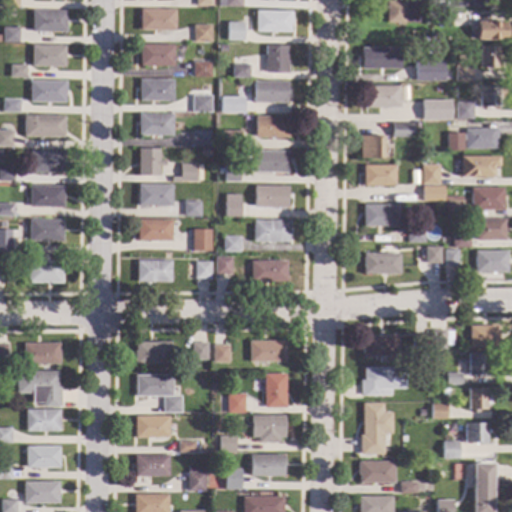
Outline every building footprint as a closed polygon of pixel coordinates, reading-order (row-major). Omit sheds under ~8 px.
[(16,0),(16,9),(0,9),(0,0),(16,0)] [(240,0),(240,8),(223,8),(223,6),(217,6),(217,0),(240,0)] [(402,23),(385,23),(385,1),(402,1),(402,23)] [(174,32),(139,31),(139,10),(174,10),(174,32)] [(64,32),(30,33),(30,12),(64,11),(64,32)] [(291,13),(291,24),(289,26),(289,33),(254,33),(254,12),(290,12),(291,13)] [(463,13),(463,28),(446,28),(446,13),(463,13)] [(505,22),(505,41),(475,41),(475,22),(505,22)] [(242,41),(225,41),(226,23),(242,23),(242,41)] [(209,43),(192,43),(193,26),(209,26),(209,43)] [(17,43),(0,43),(0,28),(17,28),(17,43)] [(173,67),(139,67),(139,45),(173,46),(173,67)] [(63,68),(30,68),(30,46),(63,46),(63,68)] [(285,62),(287,63),(286,74),(264,74),(264,47),(285,47),(285,62)] [(498,69),(478,69),(478,47),(498,47),(498,69)] [(398,70),(365,70),(365,48),(398,48),(398,70)] [(442,80),(412,80),(413,61),(442,62),(442,80)] [(210,78),(192,78),(192,63),(210,63),(210,78)] [(25,78),(7,78),(7,65),(25,65),(25,78)] [(247,78),(231,78),(231,66),(247,66),(247,78)] [(470,82),(453,82),(453,67),(470,67),(470,82)] [(172,102),(138,102),(138,81),(172,81),(172,102)] [(63,83),(65,83),(65,96),(64,96),(64,103),(28,103),(28,82),(63,82),(63,83)] [(285,104),(252,103),(252,82),(285,83),(285,104)] [(496,108),(478,108),(478,86),(496,86),(496,108)] [(399,108),(363,108),(363,87),(399,88),(399,108)] [(209,113),(191,113),(191,96),(209,96),(209,113)] [(18,112),(0,112),(0,100),(18,100),(18,112)] [(240,103),(240,113),(225,113),(225,102),(240,103)] [(437,120),(420,120),(420,103),(437,103),(437,120)] [(471,121),(453,121),(453,103),(471,103),(471,121)] [(171,136),(138,136),(138,115),(171,115),(171,136)] [(62,138),(22,138),(22,117),(62,116),(62,138)] [(287,139),(254,138),(254,117),(288,117),(287,139)] [(410,138),(389,138),(389,124),(411,124),(410,138)] [(496,141),(494,141),(494,150),(463,150),(463,130),(496,130),(496,141)] [(11,148),(0,148),(0,131),(11,131),(11,148)] [(239,147),(219,147),(219,131),(240,131),(239,147)] [(209,147),(192,147),(192,132),(209,132),(209,147)] [(461,152),(445,152),(444,134),(461,134),(461,152)] [(381,159),(358,159),(359,136),(381,137),(381,159)] [(209,157),(200,157),(200,148),(209,149),(209,157)] [(159,161),(164,161),(164,166),(158,166),(158,177),(137,176),(137,149),(159,149),(159,161)] [(62,173),(28,173),(28,153),(62,152),(62,173)] [(286,174),(253,174),(253,152),(287,152),(286,174)] [(497,167),(491,167),(491,178),(459,178),(459,158),(497,158),(497,167)] [(195,166),(200,166),(200,181),(196,181),(196,182),(179,182),(179,183),(169,183),(169,178),(178,178),(178,165),(195,165),(195,166)] [(393,187),(361,186),(362,166),(393,167),(393,187)] [(437,166),(437,185),(419,185),(419,166),(437,166)] [(12,182),(0,182),(0,167),(12,167),(12,182)] [(238,183),(222,182),(223,168),(239,168),(238,183)] [(171,206),(137,206),(137,185),(171,186),(171,206)] [(62,209),(28,209),(28,187),(62,186),(62,209)] [(286,209),(252,208),(253,187),(286,187),(286,209)] [(442,201),(420,201),(420,187),(442,187),(442,201)] [(501,211),(469,211),(469,188),(501,188),(501,211)] [(239,218),(223,218),(223,195),(239,195),(239,218)] [(460,217),(443,217),(443,200),(460,200),(460,217)] [(199,218),(182,217),(182,202),(199,203),(199,218)] [(13,217),(0,217),(0,204),(13,204),(13,217)] [(397,228),(362,228),(362,205),(397,205),(397,228)] [(61,242),(28,243),(28,220),(61,220),(61,242)] [(170,242),(137,241),(137,220),(170,221),(170,242)] [(503,241),(473,241),(473,220),(503,220),(503,241)] [(288,222),(287,243),(251,242),(252,221),(287,221),(288,222)] [(422,244),(406,244),(405,227),(422,227),(422,244)] [(0,252),(10,252),(10,230),(0,229),(0,252)] [(209,251),(191,251),(191,230),(209,230),(209,251)] [(466,248),(451,248),(451,236),(466,236),(466,248)] [(238,253),(221,253),(221,237),(238,237),(238,253)] [(438,264),(424,264),(424,248),(438,247),(438,264)] [(456,267),(442,267),(442,250),(456,250),(456,267)] [(506,273),(473,273),(473,252),(506,252),(506,273)] [(398,275),(361,275),(362,254),(398,254),(398,275)] [(230,275),(214,275),(214,258),(230,258),(230,275)] [(170,283),(135,283),(135,261),(149,261),(170,262),(170,283)] [(61,283),(27,283),(27,263),(61,262),(61,283)] [(285,282),(249,282),(249,262),(286,262),(285,282)] [(210,280),(194,280),(194,263),(210,263),(210,280)] [(497,347),(468,347),(468,327),(497,328),(497,347)] [(445,332),(452,332),(452,346),(445,345),(445,350),(428,350),(428,331),(445,331),(445,332)] [(426,353),(411,353),(411,333),(424,333),(426,333),(426,353)] [(398,355),(362,358),(360,337),(396,334),(398,355)] [(283,362),(247,362),(248,342),(284,343),(283,362)] [(205,361),(191,361),(191,343),(206,343),(205,361)] [(58,365),(22,365),(22,344),(58,344),(58,365)] [(170,364),(133,364),(134,344),(170,344),(170,364)] [(227,363),(211,363),(212,346),(228,346),(227,363)] [(485,375),(466,375),(467,354),(485,355),(485,375)] [(403,389),(377,389),(377,396),(359,396),(359,380),(362,380),(362,368),(403,368),(403,389)] [(56,384),(59,384),(59,407),(41,407),(41,404),(29,404),(29,394),(15,394),(15,372),(56,372),(56,384)] [(283,409),(263,408),(263,374),(284,374),(283,409)] [(460,386),(444,385),(444,374),(460,375),(460,386)] [(171,397),(180,397),(179,414),(161,414),(161,397),(134,397),(134,376),(171,377),(171,397)] [(485,395),(491,395),(491,405),(486,404),(485,410),(467,410),(467,390),(485,390),(485,395)] [(243,414),(225,413),(225,395),(243,396),(243,414)] [(381,412),(390,412),(390,434),(382,434),(382,455),(358,455),(358,435),(360,435),(361,404),(381,404),(381,412)] [(445,420),(430,419),(430,405),(445,405),(445,420)] [(58,432),(24,433),(24,411),(58,410),(58,432)] [(167,439),(134,439),(134,417),(167,417),(167,439)] [(284,437),(278,437),(278,444),(256,444),(256,438),(249,438),(249,417),(284,418),(284,437)] [(485,444),(463,444),(463,424),(486,424),(485,444)] [(10,444),(0,444),(0,428),(10,428),(10,444)] [(234,438),(233,453),(217,453),(217,438),(234,438)] [(192,453),(177,453),(177,442),(192,442),(192,453)] [(457,459),(441,459),(441,442),(457,442),(457,459)] [(58,469),(24,469),(24,467),(19,467),(19,453),(24,453),(24,447),(57,447),(58,469)] [(168,477),(133,477),(133,456),(168,457),(168,477)] [(283,476),(248,476),(248,456),(283,456),(283,476)] [(10,480),(0,480),(0,461),(10,461),(10,480)] [(447,478),(439,477),(439,462),(447,462),(447,478)] [(393,484),(358,483),(358,475),(356,475),(356,463),(393,463),(393,484)] [(491,511),(471,511),(472,465),(491,465),(491,511)] [(240,490),(222,490),(223,470),(240,471),(240,490)] [(203,492),(187,492),(187,473),(203,473),(203,492)] [(57,504),(22,504),(22,483),(57,483),(57,504)] [(415,494),(399,494),(399,483),(415,484),(415,494)] [(167,511),(133,511),(133,496),(167,496),(167,511)] [(282,511),(241,511),(241,498),(282,499),(282,511)] [(391,511),(357,511),(358,498),(391,498),(391,511)] [(15,511),(0,511),(0,500),(15,500),(15,511)] [(450,511),(451,500),(433,500),(432,511),(450,511)]
